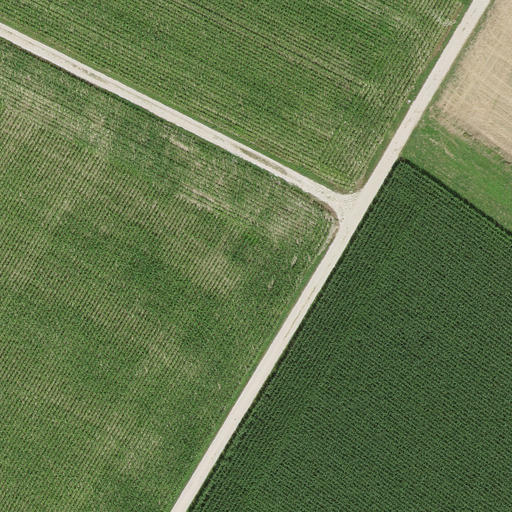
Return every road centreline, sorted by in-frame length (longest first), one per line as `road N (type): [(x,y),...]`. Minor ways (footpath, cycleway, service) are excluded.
road 1 (track): [(188,511),(498,0)]
road 2 (track): [(368,215),(0,30)]
